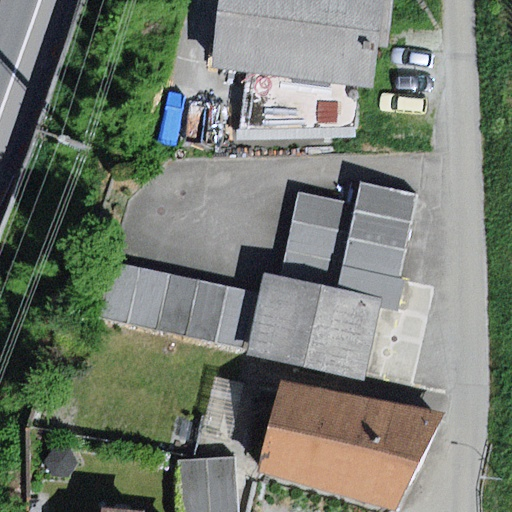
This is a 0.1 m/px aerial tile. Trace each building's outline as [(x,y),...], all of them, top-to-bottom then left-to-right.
[(395,0),(223,0),(216,65),(373,84),(377,46),(390,47),(395,0)] [(356,127),(237,132),(237,144),(356,139),(356,127)] [(300,193),(281,277),(381,299),(400,304),(406,280),(399,279),(417,196),(363,184),(358,206),(300,193)] [(255,295),(112,262),(99,319),(242,352),(255,295)] [(281,277),(268,274),(251,352),(363,377),(381,299),(281,277)] [(216,378),(200,440),(229,447),(245,386),(216,378)] [(444,414),(283,386),(260,470),(398,511),(444,414)] [(49,449),(47,477),(73,479),(75,451),(49,449)] [(239,511),(236,459),(178,463),(181,511),(239,511)]
